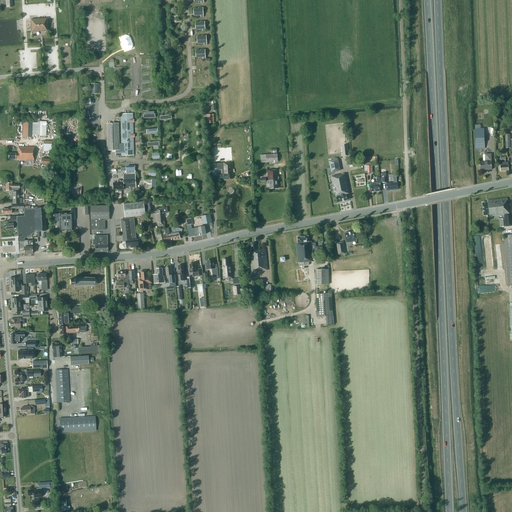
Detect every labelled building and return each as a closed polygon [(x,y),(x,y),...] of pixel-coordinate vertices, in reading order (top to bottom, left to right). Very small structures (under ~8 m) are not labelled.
[(47,31),(46,19),(30,20),(31,32),(47,31)] [(121,155),(121,156),(134,155),(133,138),(134,138),(134,135),(133,135),(133,123),(134,123),(134,120),(133,120),(133,114),(132,114),(120,114),(121,147),(121,151),(118,151),(116,151),(115,151),(115,156),(121,155)] [(22,137),(32,137),(32,122),(23,122),(22,137)] [(119,150),(119,123),(113,124),(106,124),(107,151),(116,150),(116,151),(118,151),(118,150),(119,150)] [(158,133),(158,128),(146,129),(146,133),(153,133),(153,136),(157,136),(157,133),(158,133)] [(484,129),(475,129),(475,142),(484,142),(484,129)] [(44,141),(44,151),(52,151),(52,141),(44,141)] [(160,146),(159,141),(147,142),(148,146),(154,146),(154,149),(158,149),(158,146),(160,146)] [(18,147),(18,153),(8,153),(8,159),(20,159),(20,160),(33,160),(34,147),(18,147)] [(274,154),(266,155),(260,155),(261,163),(266,162),(266,163),(278,162),(277,154),(274,154)] [(480,166),(480,170),(491,169),(491,161),(491,154),(485,154),(485,161),(480,162),(480,165),(480,166)] [(505,162),(505,157),(500,157),(500,160),(503,160),(503,162),(501,162),(501,165),(500,165),(500,171),(508,171),(508,162),(505,162)] [(328,168),(329,174),(341,172),(339,158),(329,160),(331,168),(328,168)] [(233,179),(232,163),(223,163),(223,172),(223,176),(227,176),(227,179),(233,179)] [(124,182),(123,182),(123,181),(120,181),(120,183),(113,183),(113,189),(117,189),(117,190),(122,190),(122,188),(124,188),(124,189),(136,188),(135,166),(126,167),(126,169),(126,175),(123,175),(124,182)] [(278,169),(268,170),(268,180),(267,180),(266,178),(261,179),(261,182),(267,182),(267,184),(270,183),(270,189),(278,189),(277,180),(278,180),(278,179),(279,179),(278,169)] [(350,193),(345,173),(331,176),(335,196),(337,196),(338,202),(349,200),(348,194),(350,193)] [(397,182),(396,182),(396,176),(393,176),(393,182),(386,183),(387,191),(398,190),(397,182)] [(377,182),(370,183),(370,185),(370,192),(380,191),(380,184),(380,177),(377,178),(377,182)] [(12,192),(12,204),(22,203),(22,198),(18,198),(18,192),(12,192)] [(504,214),(504,219),(505,219),(505,226),(511,225),(511,222),(511,214),(509,214),(507,198),(487,201),(487,202),(482,203),(483,215),(487,215),(487,216),(504,214)] [(123,204),(125,218),(145,216),(144,201),(123,204)] [(10,205),(11,207),(6,208),(2,208),(2,213),(8,213),(12,213),(12,212),(16,212),(16,209),(23,208),(23,204),(10,205)] [(90,206),(91,230),(104,230),(104,219),(108,219),(108,206),(90,206)] [(157,208),(158,227),(165,226),(164,213),(167,213),(167,208),(163,208),(163,207),(157,208)] [(23,216),(16,217),(16,220),(17,220),(17,223),(17,226),(19,251),(24,251),(24,254),(33,253),(32,247),(33,247),(32,240),(27,240),(27,247),(24,247),(24,239),(36,231),(46,231),(44,208),(42,208),(39,208),(23,209),(23,216)] [(70,209),(70,213),(54,213),(54,219),(60,219),(60,231),(72,231),(72,220),(74,220),(74,209),(70,209)] [(210,215),(201,216),(203,224),(212,223),(210,215)] [(17,220),(16,220),(16,217),(16,216),(10,217),(10,224),(5,224),(6,231),(9,230),(9,229),(13,229),(13,225),(14,225),(14,223),(17,223),(17,220)] [(134,218),(121,220),(123,235),(136,234),(134,218)] [(199,228),(188,230),(189,237),(206,234),(205,226),(198,227),(199,228)] [(171,234),(170,234),(171,241),(177,239),(176,238),(180,238),(179,234),(178,228),(173,229),(174,232),(171,233),(171,234)] [(345,233),(347,242),(357,240),(355,231),(345,233)] [(126,243),(123,244),(125,247),(127,247),(127,248),(139,247),(138,240),(136,240),(136,234),(123,235),(123,241),(126,241),(126,243)] [(511,234),(503,236),(508,285),(511,284),(511,234)] [(107,251),(107,236),(94,237),(94,240),(93,240),(93,245),(95,245),(95,252),(107,251)] [(297,243),(296,243),(298,262),(304,262),(304,265),(309,265),(309,262),(313,261),(312,250),(315,250),(315,247),(315,243),(311,243),(311,242),(308,242),(308,236),(297,237),(297,243)] [(268,270),(266,249),(257,250),(256,242),(251,243),(251,250),(250,250),(252,271),(256,270),(256,271),(268,270)] [(345,254),(343,242),(336,243),(338,256),(342,255),(342,254),(345,254)] [(315,247),(315,250),(316,255),(323,254),(323,247),(315,247)] [(229,278),(233,278),(232,269),(231,269),(230,264),(228,264),(228,259),(223,259),(224,263),(223,263),(225,278),(229,278)] [(208,261),(208,265),(207,265),(208,269),(212,268),(213,273),(214,273),(214,277),(219,277),(218,264),(214,264),(214,260),(208,261)] [(196,269),(195,263),(190,264),(191,268),(190,268),(190,273),(193,272),(193,277),(201,276),(201,269),(196,269)] [(181,281),(186,280),(186,273),(185,273),(184,265),(182,265),(179,265),(179,266),(178,266),(178,270),(178,274),(180,274),(181,281)] [(171,267),(166,268),(167,276),(169,276),(170,284),(170,286),(176,285),(175,275),(172,275),(171,267)] [(157,269),(157,274),(153,275),(154,284),(164,282),(164,277),(163,277),(162,268),(157,269)] [(329,269),(315,269),(315,285),(329,284),(329,269)] [(152,290),(152,286),(151,283),(152,283),(151,276),(148,277),(147,270),(141,271),(142,280),(139,280),(140,290),(149,289),(149,290),(152,290)] [(122,280),(124,280),(128,280),(129,280),(128,273),(125,273),(125,271),(118,272),(119,279),(122,279),(122,280)] [(34,274),(25,274),(26,283),(31,283),(31,286),(35,286),(34,283),(34,280),(34,277),(34,274)] [(37,277),(34,277),(34,280),(38,280),(38,281),(40,281),(41,287),(47,287),(47,280),(46,280),(45,274),(37,274),(37,277)] [(74,278),(74,279),(70,280),(70,285),(74,285),(74,286),(94,286),(97,282),(97,281),(94,277),(74,278)] [(124,280),(124,281),(118,282),(118,283),(117,283),(117,288),(124,288),(124,286),(128,286),(128,280),(124,280)] [(331,293),(315,294),(317,317),(333,316),(331,293)] [(68,312),(58,313),(59,324),(69,324),(68,312)] [(20,327),(20,324),(24,324),(24,320),(20,320),(20,318),(11,318),(11,322),(10,322),(10,327),(16,326),(16,327),(20,327)] [(78,325),(60,326),(60,330),(59,330),(60,333),(67,333),(72,333),(86,332),(86,329),(91,329),(90,323),(78,324),(78,325)] [(10,334),(11,343),(19,343),(19,338),(24,338),(24,333),(15,333),(15,334),(10,334)] [(62,357),(61,343),(52,343),(53,349),(54,350),(53,350),(54,357),(62,357)] [(18,351),(18,358),(33,358),(33,349),(27,349),(27,351),(18,351)] [(88,356),(70,357),(71,365),(88,364),(88,356)] [(27,381),(27,380),(28,380),(29,380),(28,376),(33,376),(33,371),(27,371),(27,369),(22,370),(22,372),(19,373),(18,374),(18,376),(19,377),(20,377),(20,381),(27,381)] [(56,370),(58,403),(70,403),(68,369),(56,370)] [(19,390),(19,393),(20,393),(20,394),(21,393),(21,398),(28,397),(28,392),(28,389),(20,389),(19,390)] [(22,408),(20,408),(21,412),(27,412),(27,414),(31,414),(34,413),(34,407),(30,407),(30,406),(22,407),(22,408)] [(60,419),(61,432),(96,430),(95,417),(60,419)] [(38,483),(38,488),(36,488),(37,489),(31,490),(27,491),(27,496),(33,495),(33,496),(37,496),(37,497),(42,497),(41,488),(49,487),(49,482),(38,483)]
